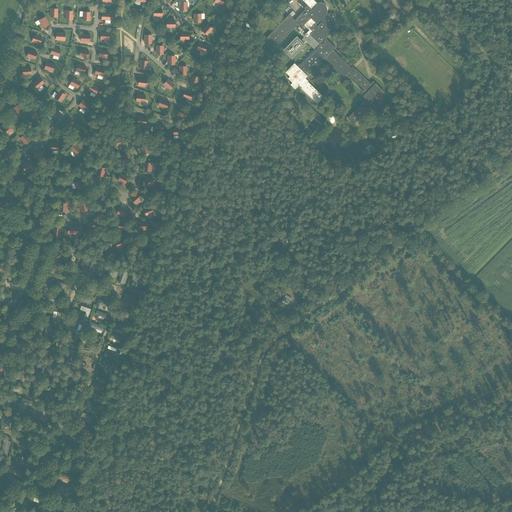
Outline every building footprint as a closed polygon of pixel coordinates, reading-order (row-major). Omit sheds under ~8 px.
[(326,39),(336,28),(334,26),(337,22),(336,21),(333,21),(328,16),(328,14),(327,13),(327,12),(327,10),(327,8),(327,6),(326,5),(324,4),(323,3),(321,3),(318,3),(317,3),(313,0),(298,0),(297,1),(299,4),(305,9),(295,20),(289,15),(263,42),(272,51),(295,26),(297,28),(300,25),(302,27),(304,25),(309,30),(305,35),(305,36),(300,42),(297,39),(286,51),(292,57),(304,45),(303,44),(306,41),(308,44),(310,41),(317,48),(301,65),(300,64),(297,66),(294,63),(286,72),(290,77),(288,79),(292,83),(291,85),(295,89),(299,85),(302,88),(301,88),(317,104),(324,97),(308,82),(309,82),(305,79),(308,76),(305,73),(307,71),(310,74),(324,59),(343,77),(345,74),(348,76),(349,75),(364,90),(363,91),(366,94),(363,96),(365,99),(362,102),(363,102),(348,118),(354,124),(369,108),(372,105),(376,109),(380,104),(378,103),(383,98),(381,96),(385,92),(376,83),(371,88),(369,86),(371,84),(355,69),(354,70),(351,68),(353,67),(353,66),(352,68),(333,50),(335,48),(326,39)] [(49,25),(45,17),(38,20),(42,28),(49,25)] [(202,31),(207,36),(209,33),(210,33),(212,30),(213,29),(208,24),(202,31)] [(80,39),(80,42),(84,42),(84,41),(86,41),(86,42),(89,42),(90,35),(81,34),(80,39)] [(42,38),(34,35),(32,41),(33,42),(32,42),(36,43),(40,44),(42,38)] [(204,52),(205,52),(207,46),(199,43),(196,50),(200,51),(204,53),(204,52)] [(52,47),(50,54),(54,55),(54,56),(57,57),(58,56),(58,57),(61,50),(52,47)] [(35,60),(37,53),(29,50),(27,57),(28,57),(27,58),(31,59),(31,58),(35,60)] [(87,58),(89,51),(80,50),(79,56),(80,57),(84,58),(84,57),(87,58)] [(99,50),(98,57),(102,57),(102,58),(106,58),(107,58),(107,51),(99,50)] [(50,68),(53,70),(55,65),(46,62),(44,69),(47,70),(47,69),(50,70),(50,68)] [(84,73),(86,67),(78,64),(76,71),(77,71),(76,72),(80,73),(80,72),(84,73)] [(105,70),(96,67),(94,74),(98,75),(98,76),(102,77),(102,76),(103,76),(105,70)] [(190,84),(196,86),(196,85),(197,85),(198,81),(199,77),(192,75),(190,84)] [(39,78),(33,83),(37,89),(38,88),(38,89),(41,86),(44,83),(39,78)] [(74,87),(77,88),(81,82),(73,78),(70,84),(70,85),(74,87)] [(167,88),(170,90),(174,85),(168,79),(163,84),(164,85),(167,88)] [(99,88),(91,84),(88,91),(91,92),(91,93),(95,94),(96,94),(99,88)] [(55,98),(60,102),(65,95),(59,91),(57,94),(55,97),(55,98)] [(193,94),(185,91),(182,97),(186,99),(190,100),(191,100),(193,94)] [(145,96),(137,95),(136,101),(139,102),(143,103),(143,102),(144,102),(145,96)] [(294,98),(302,106),(306,103),(297,95),(294,98)] [(169,102),(160,99),(158,104),(162,105),(161,106),(164,107),(163,108),(166,109),(169,102)] [(82,100),(78,106),(81,108),(84,111),(84,110),(85,111),(88,112),(90,110),(87,108),(89,105),(82,100)] [(20,109),(20,108),(19,109),(18,105),(11,109),(12,109),(11,110),(13,113),(14,113),(15,116),(22,113),(19,109),(20,109)] [(187,111),(179,108),(177,115),(179,116),(180,115),(182,116),(183,115),(186,116),(187,111)] [(37,115),(37,114),(36,114),(37,110),(30,109),(29,113),(28,113),(29,113),(28,117),(35,119),(36,114),(37,115)] [(57,111),(56,111),(56,112),(53,109),(48,114),(49,115),(52,118),(51,118),(52,118),(55,120),(59,115),(56,112),(57,111)] [(146,125),(146,118),(138,117),(137,124),(141,124),(141,125),(145,125),(146,125)] [(74,124),(69,119),(66,122),(65,122),(66,123),(63,125),(68,130),(69,130),(71,127),(72,127),(71,127),(74,124)] [(161,131),(162,131),(163,124),(155,123),(154,130),(157,131),(161,132),(161,131)] [(4,127),(5,127),(1,129),(5,135),(6,135),(9,133),(9,134),(9,133),(12,131),(9,125),(5,127),(4,127)] [(28,136),(28,137),(25,134),(20,138),(20,139),(22,142),(23,142),(25,145),(31,140),(28,137),(28,136)] [(118,138),(118,139),(115,140),(116,146),(117,146),(121,146),(121,145),(125,144),(123,137),(119,138),(118,138)] [(54,144),(54,143),(54,144),(49,143),(49,150),(53,151),(57,151),(58,144),(54,144)] [(77,147),(78,146),(77,147),(74,144),(69,149),(72,151),(71,152),(72,152),(75,154),(76,155),(80,150),(77,147)] [(140,150),(140,151),(141,150),(142,154),(149,153),(149,152),(149,148),(148,148),(147,144),(140,146),(141,150),(140,150)] [(9,156),(10,157),(10,156),(9,156),(11,152),(5,149),(3,152),(2,152),(3,152),(1,155),(1,156),(7,160),(9,156)] [(39,150),(39,149),(39,150),(34,150),(34,157),(38,157),(38,158),(42,158),(42,157),(43,157),(43,150),(39,150)] [(122,155),(122,156),(118,157),(119,164),(120,163),(120,164),(124,163),(124,164),(124,163),(128,162),(127,155),(122,156),(122,155)] [(25,163),(24,162),(24,163),(21,166),(25,172),(28,169),(29,170),(29,169),(32,167),(31,167),(32,166),(28,161),(25,163)] [(143,167),(144,167),(143,171),(150,172),(150,171),(151,171),(151,167),(152,167),(151,167),(151,163),(144,162),(144,167),(143,167)] [(104,173),(105,173),(104,173),(105,168),(98,167),(98,170),(97,170),(97,171),(96,174),(97,174),(96,175),(103,177),(104,173)] [(124,175),(124,176),(120,174),(117,180),(118,181),(121,183),(122,182),(125,184),(128,178),(124,176),(124,175)] [(148,179),(144,181),(147,187),(150,185),(151,186),(154,184),(154,183),(155,183),(152,177),(148,179),(148,178),(148,179)] [(22,179),(18,179),(19,186),(22,186),(23,186),(27,185),(26,185),(27,185),(26,178),(22,179),(22,178),(22,179)] [(83,184),(82,184),(80,180),(74,183),(74,184),(75,187),(75,188),(76,188),(77,191),(84,188),(82,184),(83,184)] [(95,192),(95,193),(96,193),(94,197),(100,200),(101,199),(103,196),(102,195),(104,192),(98,189),(96,193),(95,192)] [(134,196),(133,195),(133,196),(134,196),(130,199),(135,204),(138,202),(139,202),(141,199),(142,199),(137,193),(134,196)] [(7,200),(6,199),(6,200),(2,199),(0,205),(1,206),(4,208),(5,207),(8,209),(10,202),(6,200),(7,200)] [(49,206),(49,205),(48,205),(49,201),(43,199),(42,200),(41,203),(40,203),(41,203),(40,207),(46,210),(48,205),(49,206)] [(88,206),(87,206),(86,202),(79,203),(80,204),(79,204),(80,208),(79,208),(80,208),(81,212),(88,211),(87,206),(88,206)] [(59,208),(59,211),(66,212),(66,207),(67,207),(66,207),(66,203),(60,203),(60,204),(59,204),(59,207),(58,207),(59,208)] [(147,208),(147,207),(147,208),(143,210),(146,216),(149,215),(149,216),(150,215),(149,215),(153,214),(153,213),(154,213),(151,206),(147,208)] [(123,208),(122,208),(122,209),(118,208),(116,214),(117,214),(117,215),(121,216),(120,216),(121,217),(121,216),(125,217),(127,210),(122,209),(123,208)] [(40,216),(39,216),(39,217),(35,215),(33,222),(34,222),(34,223),(38,224),(37,224),(38,224),(38,223),(42,225),(44,218),(39,217),(40,216)] [(91,220),(91,221),(87,221),(88,228),(89,228),(93,228),(93,227),(97,227),(96,220),(92,221),(91,220)] [(120,222),(120,221),(120,222),(116,221),(114,228),(115,228),(115,229),(119,230),(119,229),(123,230),(125,224),(120,222)] [(144,223),(144,222),(143,222),(143,223),(139,223),(139,230),(143,230),(147,230),(147,229),(148,229),(147,222),(144,223)] [(61,226),(53,225),(53,230),(52,229),(51,233),(52,233),(52,238),(59,239),(60,234),(59,234),(60,231),(61,226)] [(80,234),(80,227),(76,227),(72,227),(67,227),(67,234),(72,234),(72,235),(76,235),(76,234),(80,234)] [(282,237),(276,244),(280,247),(281,247),(281,248),(287,241),(282,237)] [(135,238),(135,239),(131,240),(133,246),(134,246),(134,247),(137,246),(138,246),(138,245),(141,244),(140,238),(135,239),(135,238)] [(118,239),(117,239),(118,240),(114,242),(116,248),(117,248),(121,247),(121,246),(125,245),(122,239),(118,240),(118,239)] [(67,252),(63,262),(67,263),(68,260),(71,261),(72,256),(69,255),(70,253),(67,252)] [(88,260),(81,257),(76,271),(84,273),(88,260)] [(91,262),(89,269),(96,272),(98,265),(91,262)] [(63,265),(59,275),(63,276),(65,271),(70,272),(72,269),(63,265)] [(101,265),(98,271),(104,273),(107,267),(101,265)] [(119,271),(111,268),(106,281),(114,284),(119,271)] [(126,272),(122,271),(118,282),(122,284),(126,272)] [(134,274),(131,280),(140,284),(138,287),(143,289),(147,280),(134,274)] [(56,281),(52,296),(57,297),(60,287),(64,288),(65,284),(56,281)] [(97,287),(87,284),(86,291),(95,293),(97,287)] [(101,287),(99,294),(109,297),(111,290),(101,287)] [(127,292),(126,296),(135,299),(132,305),(138,307),(141,297),(127,292)] [(21,296),(12,293),(8,305),(17,308),(21,296)] [(93,297),(83,294),(80,301),(90,304),(93,297)] [(285,297),(283,301),(287,303),(288,304),(290,300),(291,299),(286,295),(285,297)] [(34,301),(27,298),(25,303),(28,303),(24,314),(29,315),(34,301)] [(96,307),(100,309),(101,305),(109,307),(110,303),(98,299),(96,307)] [(91,309),(81,305),(77,319),(87,322),(91,309)] [(51,307),(48,317),(52,318),(53,311),(62,313),(62,309),(51,307)] [(45,319),(47,309),(44,308),(42,314),(36,313),(35,317),(45,319)] [(108,315),(95,310),(92,320),(104,324),(108,315)] [(6,325),(11,326),(15,314),(7,311),(5,315),(9,317),(6,325)] [(19,329),(24,330),(28,318),(19,315),(18,320),(22,321),(19,329)] [(104,326),(89,322),(88,327),(103,331),(104,326)] [(36,336),(41,337),(44,325),(35,323),(33,329),(37,330),(36,336)] [(85,326),(82,325),(80,330),(70,327),(68,331),(82,335),(85,326)] [(98,341),(99,338),(84,333),(81,341),(87,342),(88,338),(98,341)] [(0,351),(5,353),(8,340),(4,339),(1,347),(0,346),(0,351)] [(80,342),(76,340),(74,345),(67,343),(66,346),(77,350),(80,342)] [(8,349),(6,353),(14,355),(18,344),(14,342),(11,350),(8,349)] [(86,348),(82,346),(78,359),(81,360),(86,348)] [(77,352),(66,348),(65,352),(72,354),(70,360),(74,361),(77,352)] [(94,386),(93,389),(95,390),(98,391),(100,392),(103,387),(95,384),(94,386)] [(12,397),(5,395),(1,408),(8,410),(12,397)] [(20,402),(17,410),(24,413),(27,404),(20,402)] [(41,408),(37,417),(44,420),(48,411),(41,408)] [(12,416),(5,414),(2,425),(9,427),(12,416)] [(63,429),(66,423),(54,419),(51,425),(63,429)] [(20,423),(19,428),(30,432),(32,426),(20,423)] [(36,442),(23,437),(20,447),(29,450),(31,445),(35,446),(36,442)] [(49,438),(46,445),(56,448),(58,442),(49,438)] [(42,454),(40,463),(43,464),(44,461),(51,463),(53,457),(42,454)] [(26,458),(18,455),(14,464),(27,468),(27,464),(25,463),(26,458)] [(12,477),(9,483),(19,489),(22,483),(12,477)] [(41,480),(32,478),(30,485),(39,488),(41,480)] [(31,492),(29,500),(33,501),(34,497),(40,498),(41,494),(31,492)]
